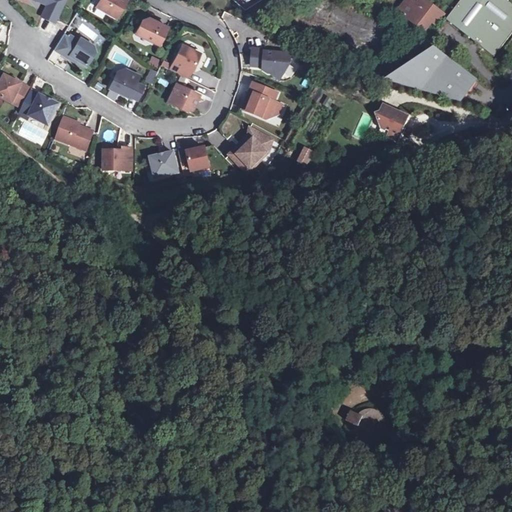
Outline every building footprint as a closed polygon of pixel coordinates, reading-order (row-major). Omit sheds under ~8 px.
[(38,0),(20,0),(45,11),(48,4),(38,0)] [(63,0),(38,0),(48,4),(45,11),(43,16),(55,21),(63,0)] [(127,1),(124,0),(101,0),(97,7),(117,19),(127,1)] [(441,12),(424,0),(408,0),(399,12),(424,32),(432,22),(433,23),(441,12)] [(462,0),(447,20),(494,56),(511,33),(511,5),(505,0),(483,0),(483,1),(481,0),(462,0)] [(441,12),(433,23),(437,26),(445,15),(441,12)] [(150,18),(143,21),(140,27),(146,30),(143,37),(160,45),(169,27),(150,18)] [(146,30),(140,27),(137,34),(143,37),(146,30)] [(68,38),(64,35),(55,50),(68,58),(70,56),(76,60),(86,66),(94,52),(93,46),(80,39),(79,41),(70,35),(68,38)] [(200,54),(182,46),(170,70),(189,79),(200,54)] [(435,49),(386,81),(451,102),(462,88),(467,92),(476,80),(435,49)] [(291,54),(254,51),(252,66),(264,67),(264,71),(269,74),(283,75),(290,64),(291,54)] [(162,63),(152,58),(149,65),(159,69),(162,63)] [(328,61),(320,58),(318,64),(325,67),(328,61)] [(155,71),(149,82),(153,84),(158,73),(155,71)] [(139,77),(129,72),(126,78),(122,76),(117,73),(110,89),(129,98),(130,96),(138,100),(144,87),(136,83),(139,77)] [(29,88),(5,76),(0,86),(0,96),(20,107),(29,88)] [(372,78),(370,83),(389,90),(391,84),(372,78)] [(278,94),(255,84),(251,93),(249,100),(246,99),(242,109),(267,120),(274,117),(279,104),(275,102),(278,94)] [(199,96),(176,85),(168,102),(186,111),(192,111),(199,96)] [(59,105),(31,91),(19,115),(28,120),(31,116),(49,126),(59,105)] [(283,106),(279,104),(274,117),(279,115),(283,106)] [(383,136),(393,141),(404,117),(382,106),(376,118),(378,128),(385,131),(383,136)] [(76,122),(65,118),(57,139),(87,150),(94,132),(79,126),(76,125),(76,122)] [(311,121),(307,129),(316,134),(320,125),(311,121)] [(272,140),(251,129),(249,137),(240,146),(243,150),(234,159),(247,172),(269,152),(272,140)] [(243,150),(240,146),(230,155),(234,159),(243,150)] [(206,148),(188,152),(192,171),(210,168),(206,148)] [(124,151),(104,151),(104,170),(132,171),(132,149),(124,149),(124,151)] [(313,152),(306,149),(299,161),(307,165),(313,152)] [(174,153),(151,158),(156,178),(179,173),(174,153)] [(352,432),(355,437),(362,441),(371,441),(381,435),(385,423),(381,414),(374,410),(368,408),(359,411),(356,414),(349,411),(343,421),(352,425),(352,432)]
